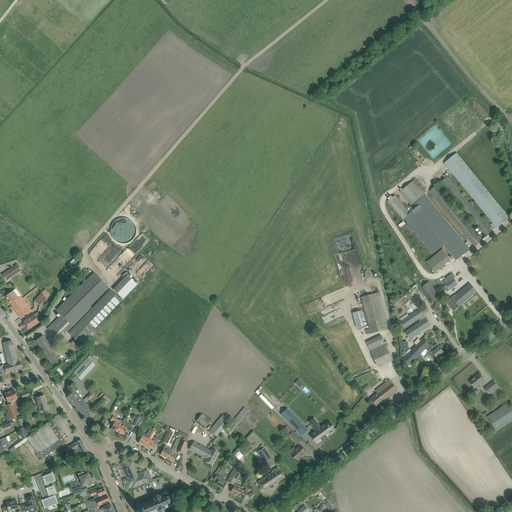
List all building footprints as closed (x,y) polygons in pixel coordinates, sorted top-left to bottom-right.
[(509,217),(456,153),(444,163),(490,219),(493,223),(491,224),(495,228),(496,227),(497,227),(509,217)] [(455,221),(471,241),(474,245),(492,231),(447,177),(441,182),(463,209),(459,213),(436,186),(430,191),(452,219),(451,219),(453,222),(455,221)] [(411,204),(406,208),(395,195),(388,201),(403,219),(404,218),(433,254),(443,245),(456,260),(470,249),(413,181),(400,192),(411,204)] [(110,230),(110,231),(110,232),(111,233),(111,234),(111,235),(112,236),(112,237),(113,238),(113,239),(114,239),(115,240),(116,240),(117,241),(118,241),(119,242),(120,242),(121,242),(122,242),(123,242),(124,241),(125,241),(126,241),(126,240),(127,240),(128,239),(129,239),(129,238),(130,237),(131,237),(131,236),(131,235),(132,234),(132,233),(132,232),(132,231),(132,230),(132,229),(132,228),(131,227),(131,226),(130,225),(130,224),(129,223),(128,222),(127,222),(126,221),(125,221),(124,220),(123,220),(122,220),(121,220),(120,220),(119,220),(118,221),(117,221),(116,221),(115,222),(114,222),(114,223),(113,224),(112,225),(111,226),(111,227),(111,228),(111,229),(110,230)] [(427,261),(436,272),(451,259),(442,249),(427,261)] [(18,264),(8,271),(2,275),(6,281),(22,270),(18,264)] [(62,315),(47,329),(49,330),(57,338),(65,330),(67,332),(73,326),(71,324),(108,287),(95,273),(71,297),(57,310),(62,315)] [(458,284),(454,278),(456,277),(453,273),(451,274),(442,280),(446,284),(450,290),(458,284)] [(127,274),(113,289),(123,299),(137,284),(127,274)] [(422,287),(428,294),(433,300),(434,302),(439,298),(433,290),(428,282),(422,287)] [(471,285),(456,296),(455,295),(446,302),(454,311),(474,295),(472,292),(475,290),(471,285)] [(9,294),(5,296),(21,318),(25,315),(31,310),(21,296),(18,298),(13,291),(9,294)] [(112,291),(102,301),(70,334),(80,344),(122,300),(112,291)] [(366,330),(367,334),(388,329),(378,292),(361,297),(370,329),(366,330)] [(34,301),(39,306),(47,298),(41,293),(34,301)] [(425,305),(400,322),(404,328),(424,315),(423,314),(429,310),(425,305)] [(363,310),(352,313),(357,328),(367,325),(363,310)] [(28,329),(39,322),(42,320),(38,313),(23,322),(28,329)] [(429,315),(419,322),(405,332),(409,339),(434,323),(429,315)] [(43,335),(39,338),(35,340),(52,364),(59,359),(43,335)] [(381,335),(366,342),(378,366),(392,359),(381,335)] [(403,359),(406,362),(409,365),(430,345),(427,341),(428,340),(425,337),(403,359)] [(0,366),(0,374),(22,369),(19,361),(18,361),(11,340),(2,343),(9,364),(0,366)] [(67,345),(72,352),(80,346),(74,340),(67,345)] [(60,346),(69,358),(74,355),(65,343),(60,346)] [(426,349),(427,350),(428,352),(431,350),(437,357),(443,352),(439,347),(436,349),(432,344),(426,349)] [(90,355),(87,358),(73,373),(81,380),(94,365),(97,362),(90,355)] [(62,377),(65,375),(59,366),(56,369),(62,377)] [(470,382),(473,386),(474,388),(480,383),(482,385),(486,382),(480,374),(470,382)] [(371,399),(373,402),(376,406),(397,389),(390,380),(376,391),(378,393),(371,399)] [(494,381),(488,385),(491,388),(486,391),(488,394),(498,386),(494,381)] [(67,397),(76,407),(83,400),(78,395),(80,393),(80,391),(78,389),(77,389),(74,391),(67,397)] [(17,399),(16,395),(14,390),(4,394),(6,398),(8,402),(17,399)] [(86,398),(83,400),(76,407),(84,416),(92,410),(85,403),(95,395),(92,391),(86,397),(86,398)] [(36,398),(40,411),(48,409),(44,395),(36,398)] [(110,400),(105,395),(96,405),(101,410),(110,400)] [(6,407),(10,417),(11,420),(17,418),(15,415),(11,404),(6,406),(6,407)] [(488,417),(497,431),(511,421),(511,411),(507,404),(488,417)] [(225,430),(230,434),(249,411),(244,407),(225,430)] [(281,414),(297,430),(303,424),(287,408),(281,414)] [(151,420),(150,422),(154,423),(156,419),(144,413),(142,418),(143,419),(144,416),(151,420)] [(196,420),(201,424),(205,428),(210,421),(201,414),(196,420)] [(138,415),(133,425),(136,426),(141,417),(138,415)] [(210,431),(216,437),(229,421),(223,415),(210,431)] [(117,432),(121,425),(123,421),(120,419),(119,421),(112,417),(110,421),(114,422),(111,428),(117,432)] [(12,420),(9,421),(1,424),(2,429),(11,425),(14,424),(12,420)] [(30,435),(26,438),(28,440),(41,459),(61,446),(65,443),(59,434),(57,436),(47,423),(30,435)] [(318,423),(313,427),(316,431),(311,434),(318,443),(322,440),(323,440),(324,439),(324,438),(325,438),(325,439),(327,437),(326,436),(335,430),(331,425),(330,426),(329,425),(327,423),(321,428),(318,423)] [(121,425),(117,432),(123,435),(126,429),(130,431),(132,427),(125,424),(124,426),(121,425)] [(20,429),(23,433),(20,435),(23,440),(26,438),(30,435),(24,426),(20,429)] [(290,434),(289,435),(298,443),(301,440),(287,426),(284,429),(290,434)] [(138,443),(143,446),(152,429),(150,428),(146,434),(144,433),(142,435),(140,438),(138,443)] [(152,429),(143,446),(149,449),(150,446),(155,448),(158,442),(153,440),(153,441),(151,440),(155,432),(153,431),(155,429),(153,428),(152,429)] [(173,432),(169,430),(163,442),(167,444),(173,432)] [(6,437),(1,439),(0,439),(0,451),(4,450),(2,447),(6,445),(6,443),(8,442),(6,437)] [(23,440),(14,446),(16,449),(28,440),(26,438),(23,440)] [(85,455),(88,453),(81,439),(73,443),(74,444),(66,448),(73,459),(81,454),(82,455),(85,455)] [(182,441),(178,451),(182,453),(186,442),(182,441)] [(210,463),(212,464),(218,452),(212,449),(211,451),(199,445),(196,444),(197,443),(193,441),(189,449),(207,459),(206,461),(207,462),(207,463),(209,464),(210,463)] [(260,447),(261,449),(257,452),(268,469),(276,464),(264,447),(262,445),(260,447)] [(302,457),(304,455),(307,452),(300,445),(291,454),(294,457),(298,461),(301,457),(302,457)] [(160,455),(167,458),(170,451),(167,450),(168,447),(165,446),(160,455)] [(170,451),(167,458),(173,462),(178,453),(171,449),(170,451)] [(238,451),(232,459),(236,463),(243,455),(238,451)] [(143,471),(143,472),(137,474),(131,462),(132,462),(131,458),(128,460),(126,461),(124,455),(118,452),(116,454),(121,457),(123,462),(121,464),(127,478),(123,480),(125,483),(128,488),(129,488),(130,487),(133,486),(133,487),(147,481),(151,480),(147,470),(143,471)] [(230,483),(237,471),(238,469),(236,466),(234,470),(227,481),(230,483)] [(257,482),(261,487),(264,491),(278,481),(278,482),(285,477),(278,467),(271,471),(272,472),(257,482)] [(237,471),(230,483),(233,485),(240,473),(237,471)] [(83,472),(79,474),(78,474),(82,486),(91,482),(91,481),(90,478),(89,478),(87,474),(84,475),(83,472)] [(43,503),(44,507),(45,506),(45,507),(46,507),(51,505),(52,504),(52,505),(54,504),(55,503),(55,504),(56,503),(56,502),(55,499),(55,498),(54,498),(53,496),(50,497),(50,495),(51,495),(53,495),(52,494),(53,494),(54,494),(55,494),(55,493),(56,493),(55,492),(56,492),(54,488),(53,488),(52,486),(50,487),(48,483),(54,481),(55,480),(55,479),(53,476),(53,475),(52,476),(51,474),(43,477),(41,478),(41,479),(38,480),(41,488),(40,489),(41,493),(43,492),(44,497),(45,497),(46,499),(43,500),(44,502),(43,502),(43,503)] [(217,474),(215,478),(213,481),(217,482),(216,484),(223,488),(227,482),(222,480),(224,477),(217,474)] [(230,492),(237,495),(241,489),(242,487),(235,483),(233,487),(230,492)] [(74,496),(80,493),(82,492),(80,486),(72,489),(73,493),(74,496)] [(82,492),(80,493),(81,498),(87,495),(87,497),(93,495),(94,495),(97,494),(98,497),(101,496),(106,494),(103,488),(96,491),(96,489),(87,493),(86,491),(82,492)] [(241,489),(237,495),(244,499),(246,495),(248,490),(245,489),(244,491),(241,489)] [(136,505),(137,509),(136,510),(136,511),(156,511),(158,511),(160,511),(163,511),(164,511),(164,509),(165,509),(165,508),(167,508),(167,509),(175,506),(173,502),(173,499),(172,496),(170,495),(170,494),(168,490),(161,493),(161,494),(160,495),(159,495),(157,495),(157,494),(156,494),(154,495),(153,495),(154,496),(153,498),(152,498),(150,499),(149,499),(149,500),(146,501),(146,500),(146,501),(143,502),(142,502),(139,504),(138,503),(138,502),(138,503),(137,504),(136,503),(136,504),(137,504),(136,505)] [(248,495),(251,500),(256,496),(253,491),(248,495)] [(102,497),(91,502),(91,501),(86,503),(89,510),(83,511),(92,511),(95,511),(94,508),(105,503),(109,501),(107,495),(102,497)] [(38,509),(34,501),(33,496),(31,497),(30,496),(28,497),(28,498),(26,498),(28,503),(23,505),(25,510),(25,511),(33,509),(34,511),(38,509)] [(21,511),(18,511),(16,500),(12,501),(12,502),(6,503),(8,511),(15,509),(16,511),(15,511),(21,511)] [(329,501),(325,505),(328,508),(331,511),(334,508),(332,505),(329,501)]
